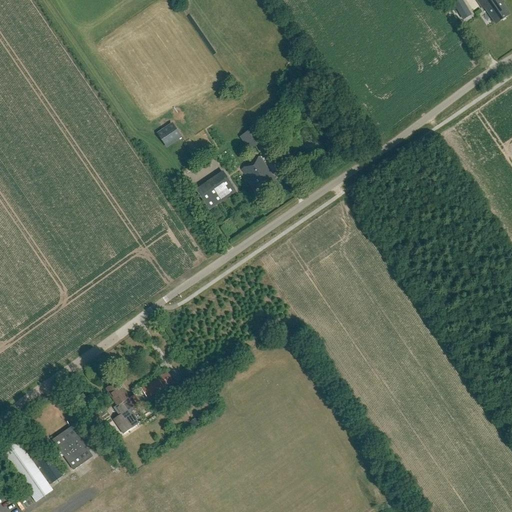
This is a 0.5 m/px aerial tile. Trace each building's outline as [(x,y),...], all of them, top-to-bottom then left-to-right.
[(447,0),(463,21),(474,13),(464,0),(447,0)] [(510,15),(503,4),(505,3),(502,0),(475,0),(483,11),(484,9),(495,25),(510,15)] [(167,148),(183,137),(173,123),(157,133),(167,148)] [(254,128),(244,135),(245,135),(246,134),(254,147),(253,148),(263,141),(254,128)] [(260,158),(241,170),(254,188),(257,187),(262,194),(277,184),(260,158)] [(210,208),(237,190),(223,169),(196,187),(210,208)] [(147,399),(164,388),(158,378),(141,389),(147,399)] [(123,413),(113,419),(123,434),(139,424),(132,412),(136,409),(142,405),(135,395),(129,399),(117,381),(105,389),(117,406),(119,405),(123,413)] [(73,471),(93,457),(90,453),(72,427),(52,440),(71,467),(73,471)] [(34,464),(19,443),(18,442),(1,454),(37,502),(53,490),(50,486),(62,477),(61,475),(46,454),(37,461),(37,462),(34,464)]
